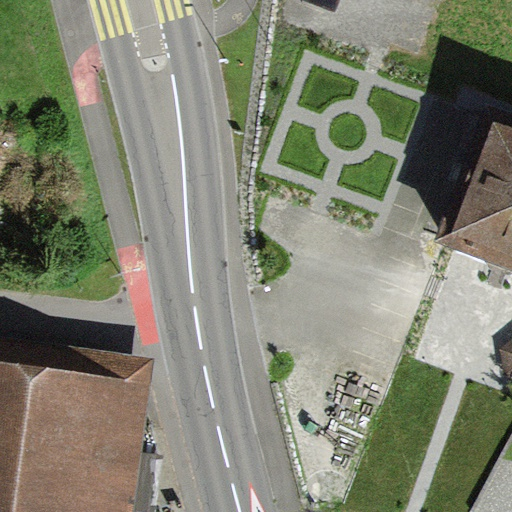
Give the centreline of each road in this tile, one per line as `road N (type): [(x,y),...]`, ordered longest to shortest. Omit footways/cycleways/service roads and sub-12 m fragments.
road 1 (secondary): [(195,309),(139,0)]
road 2 (secondary): [(242,511),(195,309)]
road 3 (residential): [(195,309),(148,323),(0,310)]
